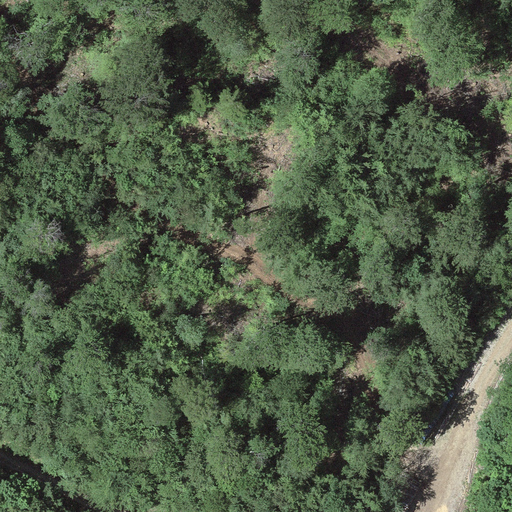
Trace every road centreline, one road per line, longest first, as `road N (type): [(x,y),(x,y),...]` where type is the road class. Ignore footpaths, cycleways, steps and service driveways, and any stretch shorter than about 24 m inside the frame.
road 1 (track): [(511,351),(448,511)]
road 2 (track): [(0,457),(111,511)]
